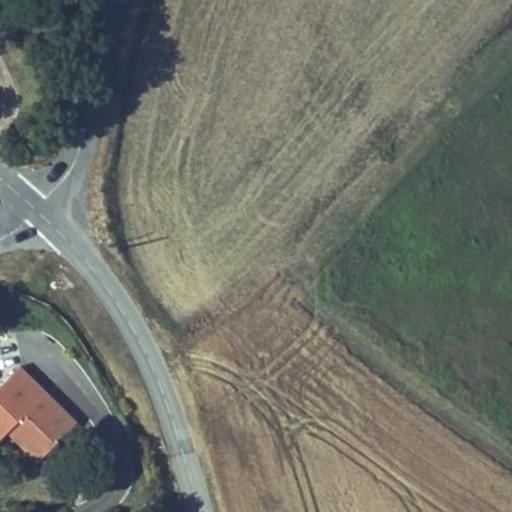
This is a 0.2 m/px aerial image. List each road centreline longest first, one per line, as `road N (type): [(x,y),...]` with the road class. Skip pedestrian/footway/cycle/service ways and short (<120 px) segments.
road 1 (tertiary): [(38,209),(136,333),(162,386),(199,511)]
road 2 (tertiary): [(38,209),(77,153),(115,0)]
